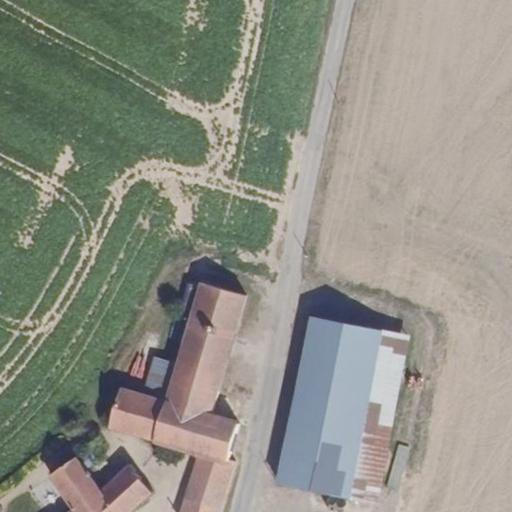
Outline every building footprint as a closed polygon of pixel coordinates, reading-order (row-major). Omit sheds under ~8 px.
[(227,463),(238,425),(211,416),(244,297),(202,286),(167,405),(120,392),(109,429),(201,455),(183,511),(219,511),(233,466),(227,463)] [(274,485),(330,496),(350,500),(386,335),(309,320),(274,485)] [(146,379),(165,385),(173,360),(153,354),(146,379)] [(106,450),(97,438),(78,457),(86,468),(106,450)] [(125,511),(152,491),(133,463),(119,477),(113,473),(102,481),(106,488),(100,492),(86,468),(78,457),(55,476),(73,507),(66,511),(125,511)]
